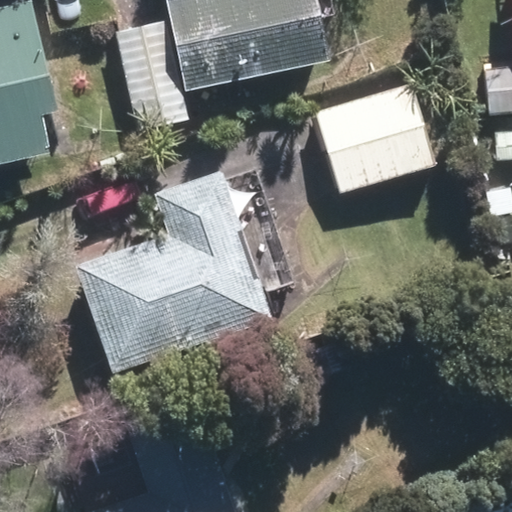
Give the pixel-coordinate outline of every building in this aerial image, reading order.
[(305,0),(208,0),(168,8),(185,93),(319,66),(305,0)] [(14,16),(0,19),(0,158),(23,153),(14,120),(39,114),(14,16)] [(155,31),(113,40),(134,131),(177,121),(155,31)] [(511,74),(487,77),(492,118),(511,115),(511,74)] [(409,92),(317,119),(338,194),(430,168),(409,92)] [(511,135),(495,136),(496,162),(511,161),(511,135)] [(171,246),(77,278),(109,372),(251,325),(205,189),(157,206),(171,246)] [(149,504),(126,511),(217,511),(190,429),(130,449),(149,504)]
